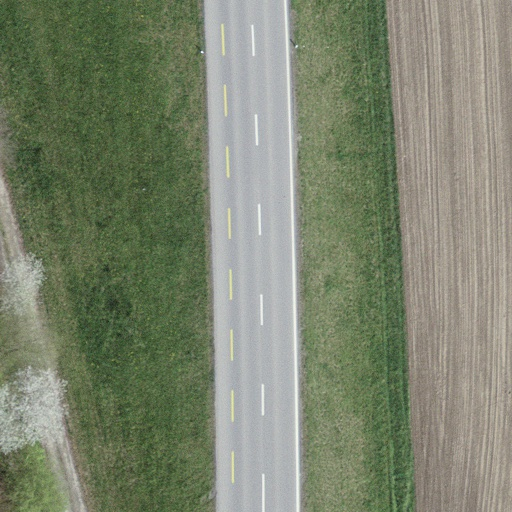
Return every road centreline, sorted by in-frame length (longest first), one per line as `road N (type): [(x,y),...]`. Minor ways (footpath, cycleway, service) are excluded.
road 1 (secondary): [(257,511),(257,0)]
road 2 (track): [(68,511),(0,234)]
